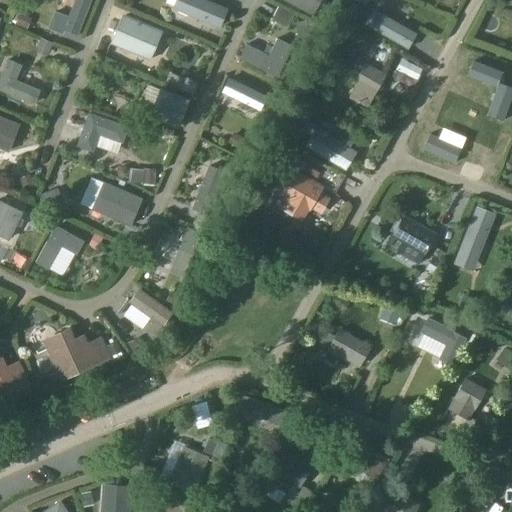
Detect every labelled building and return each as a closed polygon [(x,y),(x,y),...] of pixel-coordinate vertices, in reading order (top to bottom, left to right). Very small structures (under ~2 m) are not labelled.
[(219,29),(227,9),(204,0),(176,0),(172,9),(219,29)] [(283,0),(312,15),(320,0),(283,0)] [(449,23),(457,0),(438,0),(433,18),(449,23)] [(60,45),(77,52),(93,11),(77,4),(60,45)] [(373,11),(365,25),(406,49),(415,34),(373,11)] [(150,61),(163,31),(125,15),(112,46),(150,61)] [(278,76),(292,45),(278,38),(270,54),(248,44),(241,59),(278,76)] [(16,81),(22,65),(7,60),(0,77),(0,90),(34,104),(40,90),(16,81)] [(353,83),(357,85),(353,94),(365,101),(370,92),(374,94),(385,74),(364,63),(353,83)] [(178,128),(189,100),(160,89),(150,117),(178,128)] [(259,120),(264,108),(227,91),(222,103),(259,120)] [(122,142),(128,126),(90,113),(78,145),(94,150),(100,133),(122,142)] [(0,116),(0,148),(8,152),(19,124),(0,116)] [(454,140),(491,153),(500,129),(463,116),(454,140)] [(336,133),(333,139),(316,128),(305,146),(345,170),(355,152),(348,148),(352,143),(336,133)] [(225,172),(210,166),(194,207),(209,213),(225,172)] [(302,220),(320,190),(300,178),(283,208),(302,220)] [(104,182),(92,210),(130,226),(141,199),(104,182)] [(20,219),(23,212),(0,201),(0,235),(9,240),(16,224),(20,226),(23,220),(20,219)] [(476,207),(454,264),(472,271),(495,214),(476,207)] [(436,232),(404,214),(401,220),(398,218),(391,229),(394,231),(391,237),(400,243),(396,251),(418,264),(436,232)] [(56,226),(36,261),(49,268),(62,245),(77,254),(85,242),(56,226)] [(97,266),(104,250),(93,245),(86,261),(97,266)] [(138,290),(128,304),(162,328),(172,314),(138,290)] [(452,332),(453,331),(427,318),(420,332),(446,344),(438,359),(452,366),(465,338),(452,332)] [(359,366),(371,346),(339,328),(326,351),(338,357),(339,355),(359,366)] [(82,337),(74,340),(72,336),(49,346),(63,377),(94,363),(82,337)] [(18,362),(6,367),(1,355),(0,355),(0,404),(31,391),(18,362)] [(469,420),(486,388),(464,377),(447,409),(469,420)] [(183,447),(169,481),(194,492),(208,457),(183,447)] [(388,460),(368,447),(355,467),(375,480),(388,460)] [(301,486),(317,457),(300,448),(296,456),(284,449),(261,492),(280,502),(282,499),(302,510),(312,492),(301,486)] [(102,485),(99,511),(128,511),(131,487),(102,485)] [(414,511),(419,504),(386,486),(375,508),(382,511),(414,511)] [(66,511),(59,501),(43,511),(66,511)]
